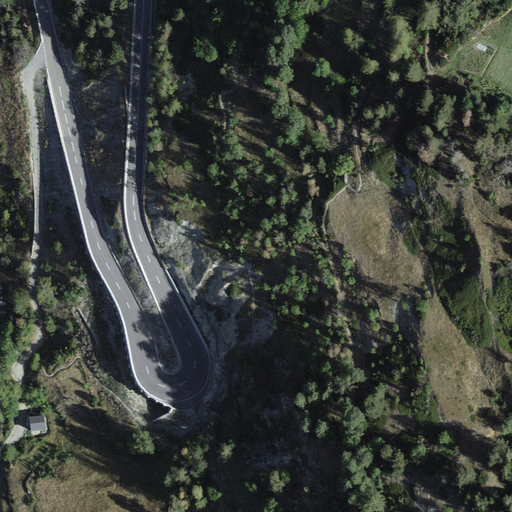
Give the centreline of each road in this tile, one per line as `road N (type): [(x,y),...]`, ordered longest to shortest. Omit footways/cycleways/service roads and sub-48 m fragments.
road 1 (tertiary): [(51,51),(103,259),(157,384),(171,393),(186,386),(195,372),(192,351),(140,244),(135,215),(144,0)]
road 2 (unclassified): [(51,51),(31,75),(30,100),(40,210),(34,286),(47,331),(23,377),(25,427),(0,456)]
